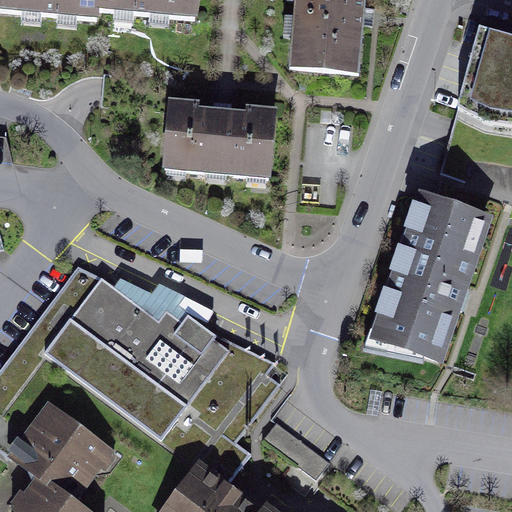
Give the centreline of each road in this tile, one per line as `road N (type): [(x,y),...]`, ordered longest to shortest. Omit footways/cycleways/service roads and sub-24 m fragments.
road 1 (residential): [(337,280),(278,271),(122,203),(85,172),(59,131),(29,110),(0,103)]
road 2 (residential): [(439,0),(337,280)]
road 3 (residential): [(337,280),(316,396),(331,421),(362,437),(416,444)]
